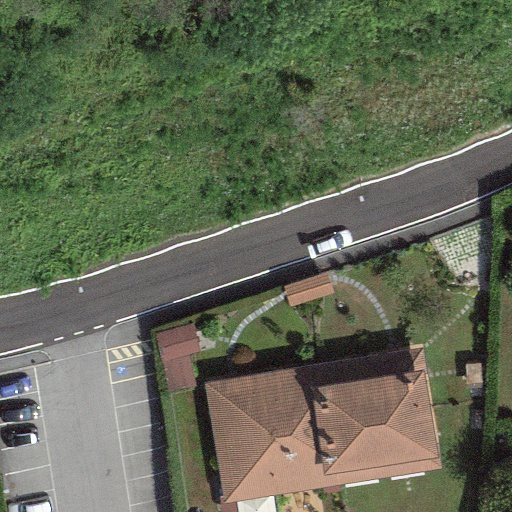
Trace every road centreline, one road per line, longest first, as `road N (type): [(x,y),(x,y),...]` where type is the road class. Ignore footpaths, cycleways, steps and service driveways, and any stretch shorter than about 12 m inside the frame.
road 1 (residential): [(84,304),(261,248),(511,143)]
road 2 (unclassified): [(84,304),(116,511)]
